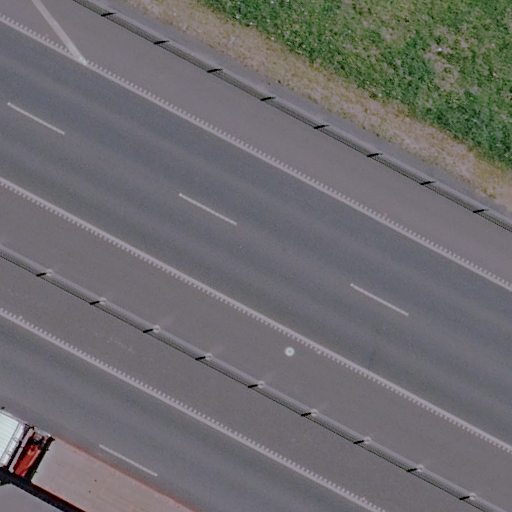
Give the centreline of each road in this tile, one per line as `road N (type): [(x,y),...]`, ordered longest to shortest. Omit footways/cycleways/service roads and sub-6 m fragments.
road 1 (motorway): [(0,92),(511,363)]
road 2 (motorway): [(251,511),(0,379)]
